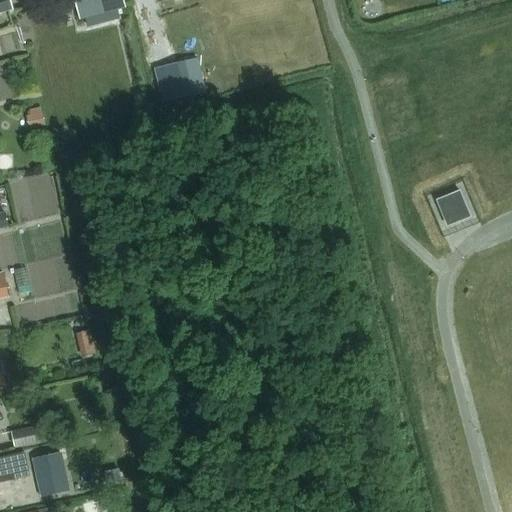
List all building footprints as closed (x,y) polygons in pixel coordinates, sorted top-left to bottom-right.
[(10,0),(0,0),(0,15),(1,15),(14,11),(10,0)] [(74,0),(80,21),(126,9),(124,0),(74,0)] [(185,62),(171,65),(180,100),(193,96),(185,62)] [(171,65),(154,69),(163,104),(180,100),(171,65)] [(28,117),(30,129),(46,125),(43,108),(30,111),(32,116),(28,117)] [(460,191),(436,200),(444,221),(450,218),(453,224),(465,220),(462,213),(468,211),(460,191)] [(0,215),(0,228),(9,226),(6,214),(0,215)] [(0,298),(10,296),(4,273),(0,274),(0,298)] [(0,348),(1,348),(0,345),(0,344),(3,343),(11,342),(10,335),(0,337),(0,348)] [(9,431),(13,448),(36,443),(33,426),(9,431)] [(0,476),(28,469),(25,453),(0,458),(0,476)] [(61,455),(32,461),(40,498),(69,492),(61,455)]
